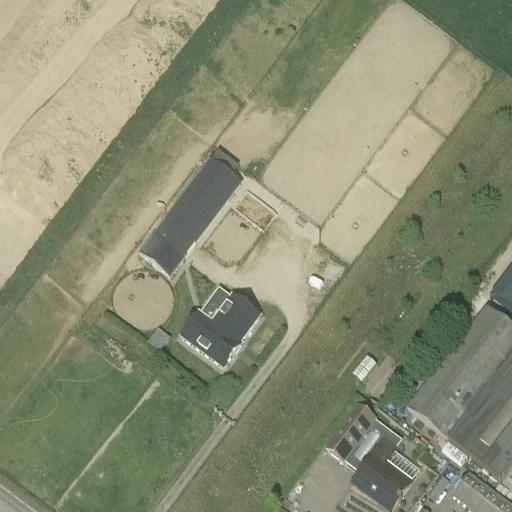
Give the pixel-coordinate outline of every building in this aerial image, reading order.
[(210,165),(165,224),(178,235),(193,246),(195,247),(240,188),(210,165)] [(166,297),(176,283),(161,276),(151,287),(166,297)] [(264,317),(234,297),(194,350),(220,371),(264,317)] [(511,334),(485,313),(409,411),(406,415),(500,488),(511,472),(511,334)] [(343,467),(376,423),(358,409),(324,453),(343,467)] [(384,446),(352,487),(367,499),(370,496),(391,511),(411,487),(385,468),(395,454),(384,446)] [(511,511),(511,510),(467,478),(453,498),(472,511),(511,511)] [(428,502),(434,507),(449,488),(442,483),(428,502)]
